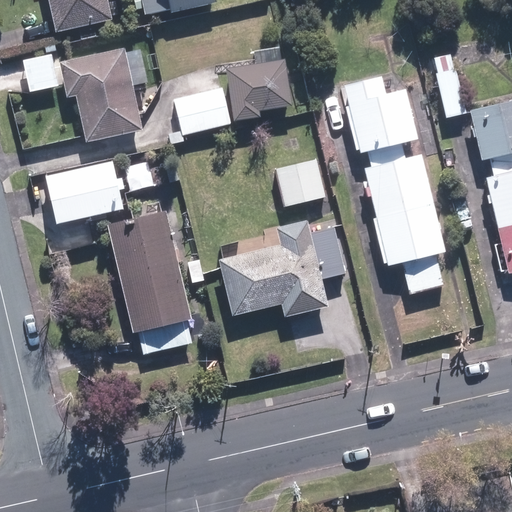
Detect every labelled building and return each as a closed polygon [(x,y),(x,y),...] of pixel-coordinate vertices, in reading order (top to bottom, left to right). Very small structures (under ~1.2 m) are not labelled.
[(107,0),(52,0),(59,32),(112,20),(107,0)] [(143,0),(147,15),(172,9),(173,12),(218,2),(217,0),(143,0)] [(143,130),(126,49),(63,62),(71,97),(80,95),(89,141),(143,130)] [(285,60),(229,70),(238,118),(260,114),(259,109),(292,103),(285,60)] [(460,68),(437,73),(447,118),(469,113),(460,68)] [(383,77),(346,86),(363,153),(417,139),(405,90),(387,95),(383,77)] [(176,102),(185,135),(230,124),(222,91),(176,102)] [(494,176),(488,178),(511,271),(511,270),(511,101),(474,111),(486,159),(490,158),(494,176)] [(423,155),(367,169),(391,266),(402,263),(409,292),(444,284),(437,255),(446,252),(423,155)] [(316,161),(279,170),(287,204),(324,195),(316,161)] [(49,178),(58,222),(123,208),(113,164),(49,178)] [(166,211),(111,224),(136,331),(141,330),(146,351),(192,340),(187,319),(191,318),(166,211)] [(222,261),(235,313),(285,301),(288,314),(327,305),(321,279),(344,273),(333,229),(310,235),(306,220),(279,227),(283,245),(222,261)]
